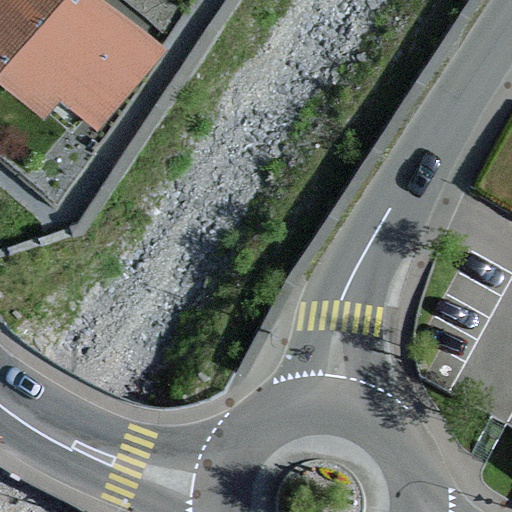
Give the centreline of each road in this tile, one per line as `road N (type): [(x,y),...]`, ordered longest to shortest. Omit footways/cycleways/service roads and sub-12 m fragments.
road 1 (tertiary): [(340,310),(377,230),(511,21)]
road 2 (primary): [(0,405),(127,466)]
road 3 (tertiary): [(390,429),(340,310)]
road 4 (primary): [(249,443),(127,466)]
road 5 (tertiary): [(340,310),(313,340),(286,415)]
